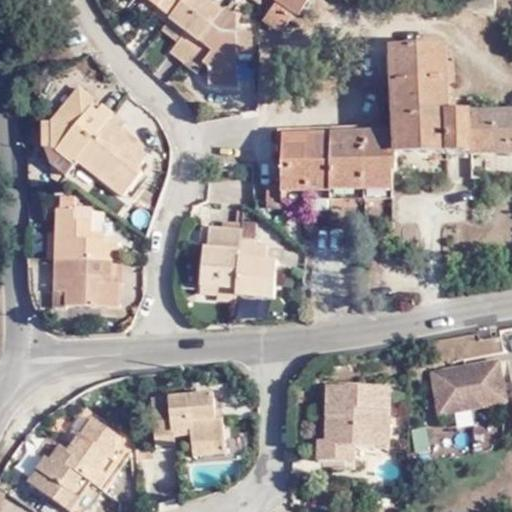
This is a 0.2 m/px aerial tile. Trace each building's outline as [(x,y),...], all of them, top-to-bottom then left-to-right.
[(159,13),(171,23),(173,21),(189,0),(156,0),(164,6),(159,13)] [(225,13),(207,0),(189,0),(173,21),(189,32),(173,55),(200,74),(206,65),(210,68),(210,87),(237,87),(238,55),(238,32),(239,19),(227,10),(225,13)] [(277,0),(278,0),(265,21),(285,32),(296,12),(300,12),(307,0),(277,0)] [(498,0),(471,0),(470,10),(498,12),(498,0)] [(249,32),(238,32),(238,55),(249,55),(249,32)] [(511,115),(449,116),(448,49),(391,49),(392,136),(392,156),(395,156),(511,155),(511,115)] [(81,164),(127,198),(145,175),(142,173),(150,161),(148,150),(138,142),(133,146),(132,136),(125,130),(130,124),(106,106),(100,114),(95,110),(98,105),(96,97),(83,89),(57,122),(48,122),(48,148),(55,148),(78,166),(81,164)] [(268,211),(285,211),(285,194),(393,193),(393,175),(395,170),(395,156),(392,156),(392,136),(377,136),(282,137),(282,189),(268,189),(268,211)] [(236,164),(218,162),(217,171),(235,174),(236,164)] [(53,165),(54,178),(62,182),(66,173),(54,163),(53,165)] [(56,201),(57,213),(72,212),(72,201),(56,201)] [(89,211),(73,212),(74,226),(90,225),(89,211)] [(74,226),(73,212),(72,212),(57,213),(57,232),(46,233),(48,265),(54,265),(56,298),(57,312),(69,312),(120,312),(120,287),(103,288),(103,281),(112,281),(112,264),(118,264),(117,241),(99,241),(98,235),(91,235),(90,225),(74,226)] [(206,251),(203,252),(201,288),(237,289),(238,301),(242,301),(242,315),(262,316),(263,302),(275,302),(277,264),(265,264),(265,249),(255,248),(256,224),(241,223),(241,214),(235,214),(235,226),(220,225),(220,232),(208,232),(206,251)] [(118,264),(112,264),(112,281),(103,281),(103,288),(120,287),(119,263),(118,264)] [(237,289),(201,288),(201,296),(221,296),(221,302),(238,301),(237,289)] [(499,368),(430,381),(438,424),(507,412),(504,392),(499,368)] [(326,459),(350,459),(351,444),(361,443),(380,444),(381,428),(394,428),(395,384),(333,385),(332,437),(325,437),(326,459)] [(202,445),(233,444),(232,421),(223,421),(224,395),(164,397),(166,448),(184,447),(184,436),(202,436),(202,445)] [(39,477),(82,509),(102,479),(111,484),(126,462),(131,429),(108,414),(84,445),(76,440),(64,455),(58,451),(39,477)] [(394,444),(394,428),(381,428),(380,444),(394,444)] [(58,451),(64,455),(76,440),(64,431),(52,447),(58,451)] [(361,459),(361,443),(351,444),(350,459),(361,459)] [(233,457),(233,444),(202,445),(203,458),(233,457)] [(8,511),(14,483),(4,476),(0,493),(0,511),(8,511)]
